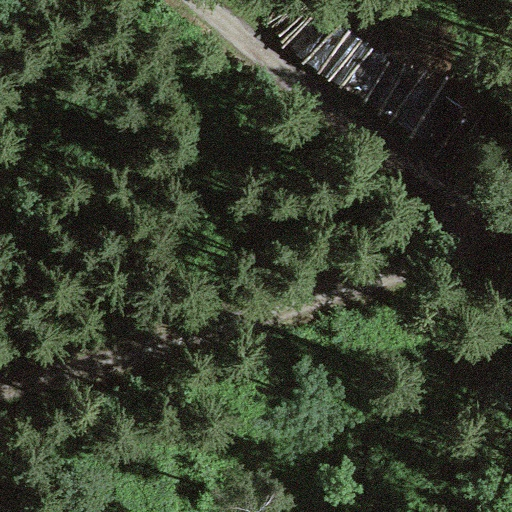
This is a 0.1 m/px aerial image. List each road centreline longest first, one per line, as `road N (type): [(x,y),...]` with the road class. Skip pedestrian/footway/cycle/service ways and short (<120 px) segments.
road 1 (track): [(511,224),(322,300),(0,369)]
road 2 (track): [(174,0),(338,143),(511,224)]
